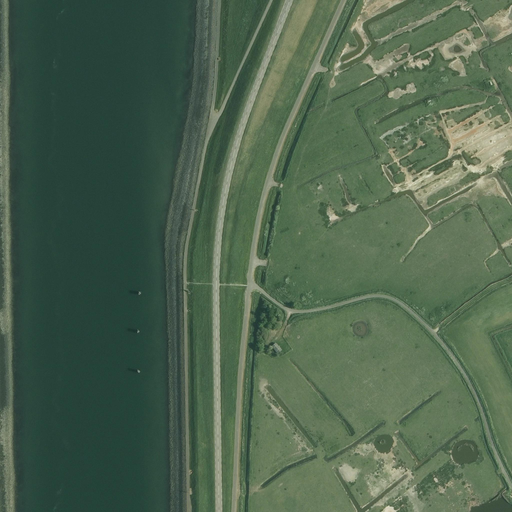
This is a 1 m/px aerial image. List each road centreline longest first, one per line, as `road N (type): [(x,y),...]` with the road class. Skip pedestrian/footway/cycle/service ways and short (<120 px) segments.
road 1 (tertiary): [(219,511),(221,220),(238,139),(290,0)]
road 2 (unclassified): [(511,487),(459,365),(404,306),(377,295),(289,310),(249,285)]
road 3 (unclassified): [(249,285),(265,189),(343,0)]
road 4 (unclassified): [(235,511),(249,285)]
